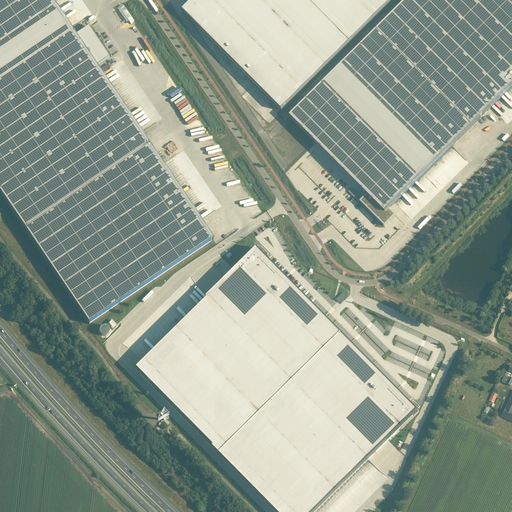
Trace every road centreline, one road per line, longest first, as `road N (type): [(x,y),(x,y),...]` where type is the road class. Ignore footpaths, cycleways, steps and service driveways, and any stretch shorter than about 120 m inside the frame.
road 1 (unclassified): [(148,0),(325,268),(347,282),(376,282),(399,270),(511,152)]
road 2 (track): [(0,229),(162,434)]
road 3 (motorway): [(170,511),(0,329)]
road 4 (motorway): [(0,351),(151,511)]
road 5 (unknown): [(284,202),(266,216),(264,229),(327,313),(348,309),(353,283)]
